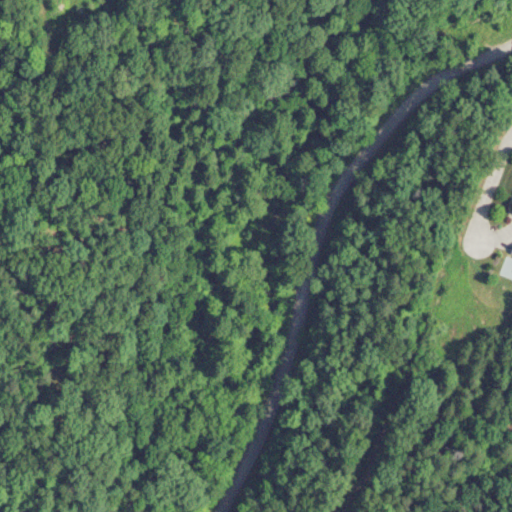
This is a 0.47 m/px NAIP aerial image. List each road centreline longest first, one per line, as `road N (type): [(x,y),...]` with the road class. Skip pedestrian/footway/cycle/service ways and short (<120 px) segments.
road 1 (residential): [(223,511),(285,387),(341,189),(401,111),(465,53),(511,35)]
road 2 (residential): [(511,114),(495,131),(455,215),(457,247),(479,235)]
